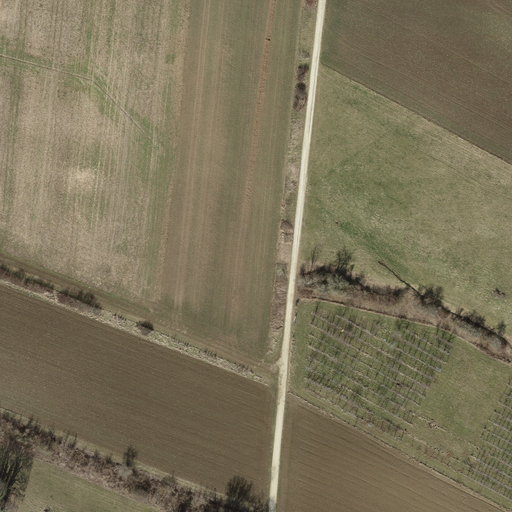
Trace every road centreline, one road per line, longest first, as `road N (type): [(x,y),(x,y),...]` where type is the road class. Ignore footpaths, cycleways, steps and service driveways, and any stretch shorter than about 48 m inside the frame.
road 1 (track): [(272,511),(323,0)]
road 2 (track): [(0,261),(284,374)]
